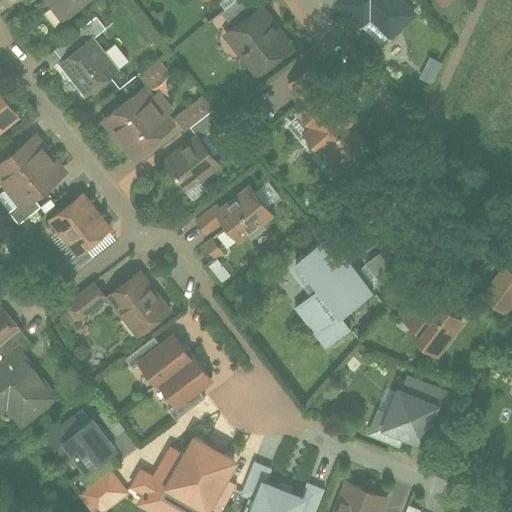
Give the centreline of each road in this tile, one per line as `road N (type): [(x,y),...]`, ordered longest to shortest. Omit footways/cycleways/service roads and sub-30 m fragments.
road 1 (residential): [(0,39),(138,232),(48,299)]
road 2 (residential): [(511,203),(292,0)]
road 3 (residential): [(246,399),(270,418),(497,511)]
